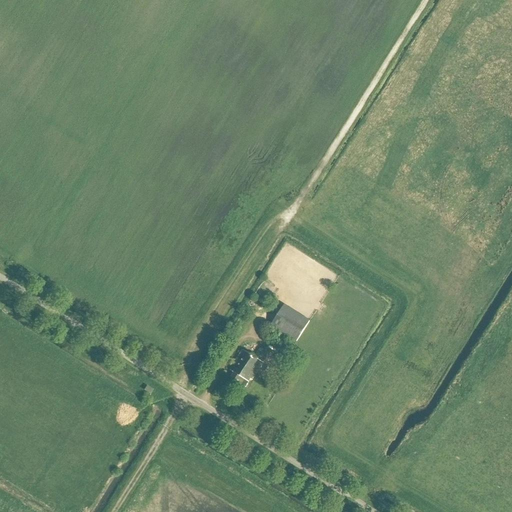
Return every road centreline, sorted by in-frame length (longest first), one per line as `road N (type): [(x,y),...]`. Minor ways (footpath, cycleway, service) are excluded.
road 1 (track): [(425,0),(322,167),(295,206),(268,227),(194,339),(183,392)]
road 2 (unclassified): [(373,511),(0,277)]
